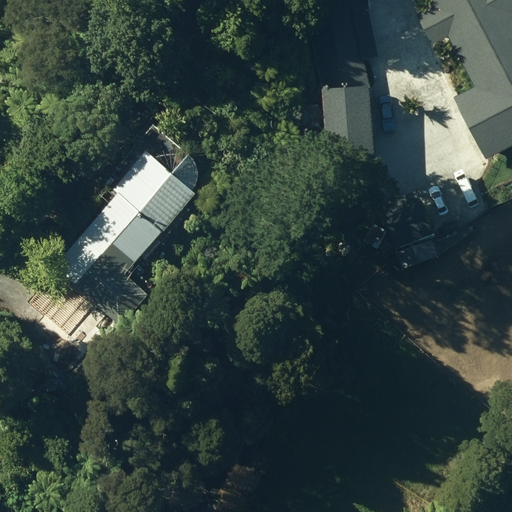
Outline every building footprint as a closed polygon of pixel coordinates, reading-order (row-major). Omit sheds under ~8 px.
[(320,0),(307,3),(324,81),(363,72),(347,0),(320,0)] [(488,158),(511,145),(511,0),(431,0),(436,8),(417,18),(432,46),(450,36),(476,86),(456,97),(488,158)] [(322,86),(327,172),(373,170),(368,84),(322,86)] [(147,155),(139,147),(105,186),(113,193),(51,266),(67,279),(34,319),(72,351),(78,344),(86,350),(111,321),(117,325),(144,292),(122,272),(140,251),(144,255),(157,240),(153,235),(191,191),(187,188),(191,182),(193,171),(191,161),(184,152),(174,146),(163,145),(152,149),(147,155)] [(471,196),(465,183),(438,195),(455,231),(491,214),(481,191),(471,196)]
